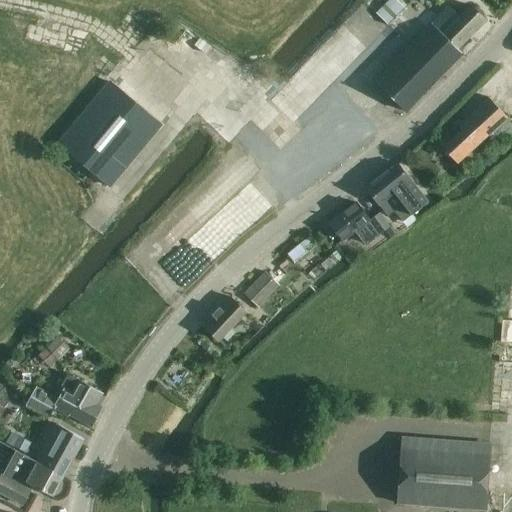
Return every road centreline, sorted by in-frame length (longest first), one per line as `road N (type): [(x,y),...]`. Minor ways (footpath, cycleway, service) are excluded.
road 1 (unclassified): [(78,511),(104,437),(179,324),(245,257),(414,127),(511,29)]
road 2 (track): [(402,137),(378,112),(286,179),(249,141),(99,30),(7,0)]
